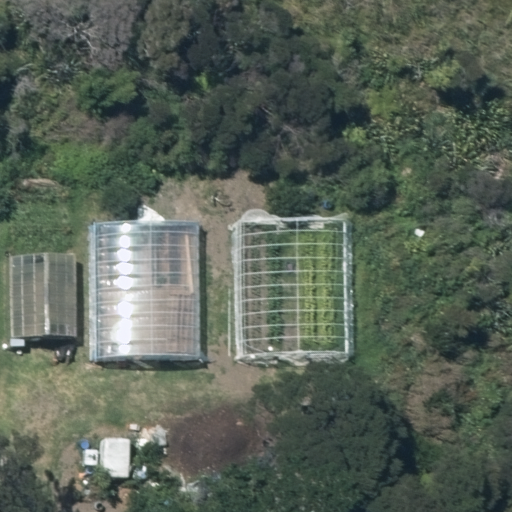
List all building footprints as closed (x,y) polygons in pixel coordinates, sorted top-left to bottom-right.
[(0,238),(58,242),(62,177),(0,175),(0,238)] [(128,183),(127,209),(161,212),(163,185),(128,183)] [(71,259),(6,257),(4,342),(69,344),(71,259)] [(303,342),(309,443),(374,440),(368,340),(303,342)] [(375,381),(377,406),(394,404),(392,379),(375,381)]
